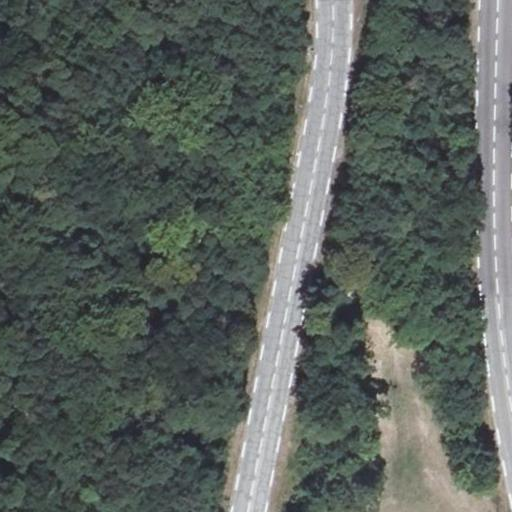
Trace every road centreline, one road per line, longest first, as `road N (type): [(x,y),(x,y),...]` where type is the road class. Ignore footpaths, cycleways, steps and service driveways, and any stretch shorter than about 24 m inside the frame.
road 1 (secondary): [(332,0),(332,59),(247,511)]
road 2 (secondary): [(511,408),(495,266),(499,0)]
